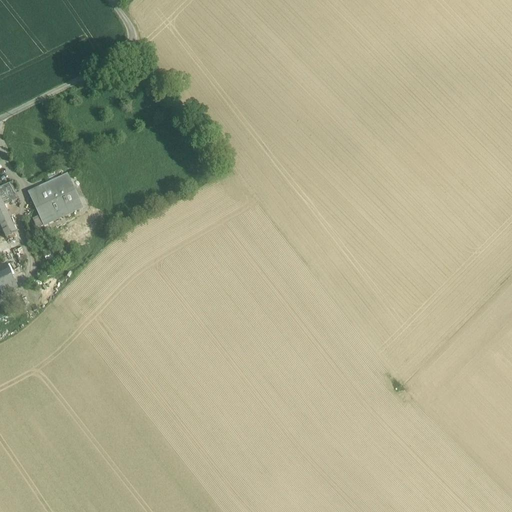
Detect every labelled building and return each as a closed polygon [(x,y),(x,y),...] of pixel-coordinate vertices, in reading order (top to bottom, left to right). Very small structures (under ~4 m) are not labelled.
[(82,208),(67,177),(30,194),(44,226),(82,208)] [(18,200),(10,184),(0,188),(0,198),(0,199),(4,206),(18,200)] [(4,206),(0,199),(0,198),(0,224),(3,231),(7,239),(17,235),(4,206)] [(20,262),(28,259),(22,247),(15,250),(20,262)] [(6,267),(0,269),(0,282),(11,277),(6,267)] [(0,305),(20,296),(11,277),(0,282),(0,286),(4,294),(0,296),(0,305)]
